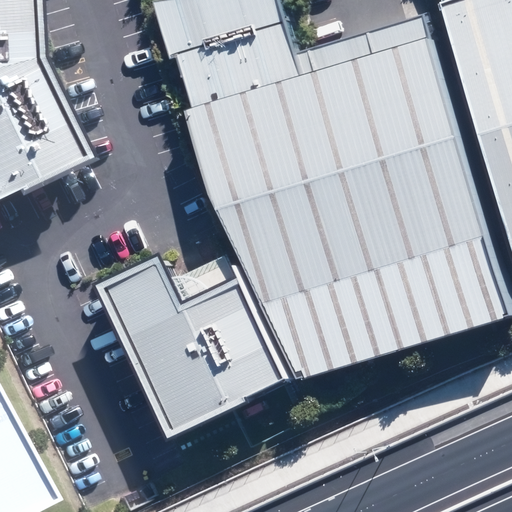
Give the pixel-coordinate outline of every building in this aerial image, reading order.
[(0,0),(0,197),(77,162),(30,61),(25,0),(0,0)] [(511,320),(511,278),(435,18),(395,29),(358,39),(306,54),(290,0),(204,0),(165,6),(181,61),(191,59),(207,111),(196,114),(224,200),(311,383),(511,320)] [(511,0),(450,0),(511,206),(511,0)] [(110,289),(185,440),(303,383),(252,279),(196,306),(172,259),(110,289)] [(0,511),(34,511),(50,504),(0,409),(0,511)]
